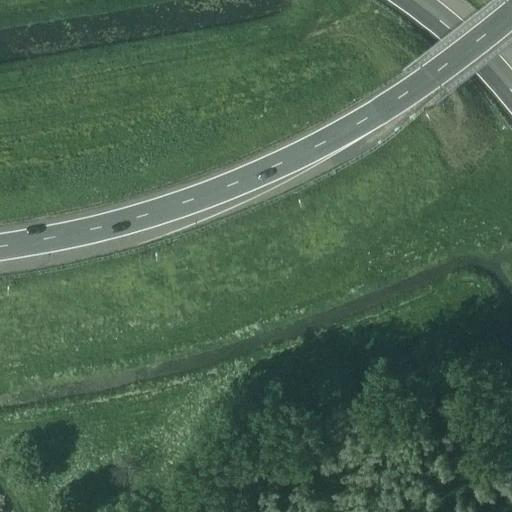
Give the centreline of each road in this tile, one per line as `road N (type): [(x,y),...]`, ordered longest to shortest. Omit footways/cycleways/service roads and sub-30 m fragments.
road 1 (motorway): [(0,246),(136,219),(233,185),(385,107),(511,13)]
road 2 (motorway): [(511,96),(401,0)]
